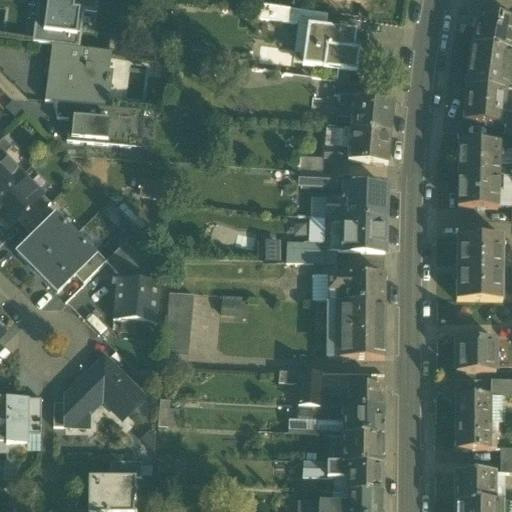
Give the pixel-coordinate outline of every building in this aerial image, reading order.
[(97,0),(37,0),(32,44),(52,47),(79,50),(84,14),(96,16),(97,0)] [(328,15),(290,10),(288,24),(308,27),(308,26),(326,29),(328,15)] [(511,40),(511,21),(477,15),(471,45),(510,53),(510,52),(511,40)] [(326,29),(308,26),(308,27),(302,65),(350,71),(356,32),(346,31),(346,29),(339,28),(339,30),(326,29)] [(121,41),(111,39),(109,51),(119,53),(121,41)] [(510,53),(471,45),(466,89),(505,93),(510,93),(511,81),(511,52),(510,52),(510,53)] [(79,50),(52,47),(46,90),(106,98),(107,86),(109,86),(110,78),(108,78),(111,55),(79,50)] [(257,75),(247,73),(246,84),(255,86),(257,75)] [(359,85),(333,81),(332,95),(340,96),(353,97),(357,98),(359,85)] [(505,93),(466,89),(462,123),(502,126),(505,93)] [(106,98),(46,90),(44,104),(53,104),(104,109),(106,98)] [(353,97),(340,96),(338,118),(351,119),(353,97)] [(357,98),(353,97),(351,119),(350,129),(389,132),(393,101),(357,98)] [(144,113),(53,104),(57,122),(69,123),(67,145),(140,152),(144,113)] [(194,128),(179,126),(177,141),(193,143),(194,128)] [(343,129),(341,149),(348,149),(350,129),(343,129)] [(389,132),(350,129),(348,149),(347,160),(347,161),(348,162),(387,165),(389,132)] [(0,160),(2,158),(3,159),(11,150),(3,141),(0,143),(0,160)] [(498,146),(458,145),(457,178),(497,178),(498,146)] [(347,160),(296,157),(295,172),(313,173),(335,174),(347,175),(348,162),(347,161),(347,160)] [(0,160),(0,199),(22,178),(3,159),(2,158),(0,160)] [(335,174),(313,173),(312,188),(334,190),(335,174)] [(22,178),(0,199),(0,224),(7,232),(16,223),(42,198),(22,178)] [(497,178),(457,178),(456,211),(496,210),(497,178)] [(161,187),(141,186),(141,201),(161,202),(161,187)] [(386,191),(343,189),(343,221),(385,223),(386,191)] [(42,198),(16,223),(24,232),(47,209),(50,206),(42,198)] [(47,209),(24,232),(32,239),(55,217),(47,209)] [(76,237),(55,217),(32,239),(14,256),(35,278),(76,237)] [(343,221),(325,220),(308,219),(307,244),(325,245),(325,253),(337,253),(337,254),(384,256),(385,223),(343,221)] [(96,258),(76,237),(35,278),(57,298),(75,279),(96,258)] [(503,239),(457,239),(456,303),(502,303),(503,239)] [(259,261),(278,262),(278,242),(260,242),(259,261)] [(307,244),(303,244),(303,245),(290,245),(289,266),(314,266),(336,266),(337,254),(337,253),(325,253),(325,245),(307,244)] [(150,271),(125,245),(105,265),(117,277),(116,284),(117,284),(118,283),(149,286),(150,271)] [(96,258),(75,279),(83,287),(105,265),(97,256),(96,258)] [(336,266),(314,266),(314,277),(328,278),(336,278),(336,266)] [(384,278),(343,277),(343,278),(336,278),(328,278),(328,294),(344,295),(344,305),(384,305),(384,278)] [(149,286),(118,283),(117,284),(116,304),(114,304),(113,323),(135,325),(136,324),(154,325),(157,287),(149,286)] [(344,295),(328,294),(327,305),(344,305),(344,295)] [(193,298),(169,296),(164,352),(187,353),(193,298)] [(224,316),(234,316),(234,315),(242,315),(241,299),(223,299),(224,316)] [(344,305),(327,305),(327,362),(383,362),(384,305),(344,305)] [(495,342),(455,342),(455,374),(495,374),(495,342)] [(187,357),(163,356),(163,368),(187,369),(187,357)] [(104,361),(65,400),(65,406),(65,430),(88,430),(88,417),(102,403),(122,422),(143,401),(104,361)] [(299,375),(278,374),(277,386),(298,387),(299,375)] [(321,376),(299,375),(298,387),(297,409),(319,411),(320,400),(321,376)] [(511,383),(490,383),(490,399),(490,400),(511,399),(511,383)] [(383,390),(347,389),(347,399),(347,412),(383,412),(383,390)] [(490,399),(455,398),(455,425),(490,425),(490,400),(490,399)] [(347,399),(330,399),(330,401),(330,411),(330,412),(343,412),(347,412),(347,399)] [(330,401),(320,400),(319,411),(330,411),(330,401)] [(26,403),(8,403),(8,401),(0,401),(0,442),(6,443),(6,446),(26,446),(26,437),(27,403),(26,403)] [(41,401),(26,401),(26,403),(27,403),(26,437),(41,437),(41,401)] [(65,406),(53,406),(53,430),(65,430),(65,406)] [(319,411),(297,409),(297,423),(336,424),(340,420),(343,420),(343,412),(330,412),(330,411),(319,411)] [(347,412),(343,412),(343,420),(343,438),(383,439),(383,412),(347,412)] [(490,425),(455,425),(455,452),(494,453),(494,440),(490,440),(490,425)] [(328,430),(317,430),(317,438),(327,438),(328,430)] [(343,438),(341,438),(340,466),(346,466),(383,467),(383,439),(343,438)] [(141,465),(109,465),(109,480),(135,480),(141,480),(141,465)] [(316,465),(303,465),(302,481),(327,480),(327,466),(316,465)] [(511,465),(499,465),(499,476),(511,476),(511,465)] [(340,466),(327,466),(327,480),(333,480),(345,480),(346,466),(340,466)] [(383,467),(346,466),(345,480),(345,494),(347,494),(383,495),(383,467)] [(494,476),(454,476),(454,505),(493,505),(494,476)] [(109,480),(88,480),(87,511),(133,511),(133,501),(135,501),(135,480),(109,480)] [(345,480),(333,480),(333,494),(345,494),(345,480)] [(382,511),(383,495),(347,494),(346,507),(346,511),(382,511)]
